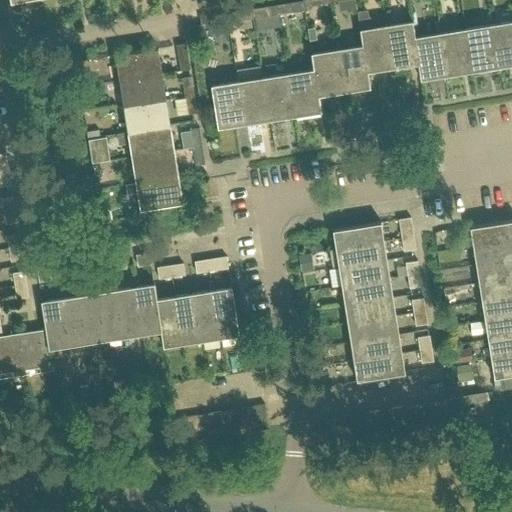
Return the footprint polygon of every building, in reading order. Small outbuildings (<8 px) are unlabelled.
[(305,9),(304,5),(303,0),(302,0),(284,3),(286,12),(305,9)] [(251,8),(253,18),(271,15),(269,5),(251,8)] [(234,20),(253,18),(251,8),(233,11),(234,20)] [(393,67),(386,24),(373,26),(371,18),(367,8),(357,10),(362,44),(363,43),(367,71),(368,70),(393,67)] [(201,26),(220,23),(218,14),(200,16),(201,26)] [(415,35),(413,19),(386,24),(393,67),(418,63),(419,62),(415,35)] [(511,19),(491,23),(498,66),(511,63),(511,19)] [(472,70),(498,66),(491,23),(465,27),(472,70)] [(446,74),(472,70),(465,27),(440,31),(446,74)] [(421,78),(446,74),(440,31),(415,35),(419,62),(418,63),(421,78)] [(180,70),(189,68),(185,43),(176,44),(180,70)] [(370,86),(368,70),(367,71),(363,43),(362,44),(337,48),(344,90),(370,86)] [(119,80),(162,73),(157,47),(115,54),(119,80)] [(319,94),(344,90),(337,48),(311,52),(313,67),(314,67),(318,94),(319,94)] [(321,110),(319,94),(318,94),(314,67),(313,67),(288,71),(295,114),(321,110)] [(269,118),(295,114),(288,71),(262,75),(269,118)] [(123,105),(166,98),(162,73),(119,80),(123,105)] [(244,122),(269,118),(262,75),(237,80),(244,122)] [(184,95),(194,94),(191,76),(181,77),(184,95)] [(218,126),(244,122),(237,80),(211,84),(218,126)] [(194,94),(184,95),(187,113),(197,112),(194,94)] [(127,131),(170,124),(166,98),(123,105),(127,131)] [(131,156),(174,149),(170,124),(127,131),(117,132),(119,142),(129,141),(131,156)] [(193,146),(202,145),(199,127),(190,128),(193,146)] [(202,145),(193,146),(196,165),(205,163),(202,145)] [(135,182),(178,175),(174,149),(131,156),(135,182)] [(0,169),(8,169),(6,153),(0,153),(0,169)] [(8,169),(0,169),(0,186),(11,184),(8,169)] [(108,185),(106,172),(93,174),(95,187),(108,185)] [(135,182),(125,183),(127,193),(137,192),(139,207),(139,208),(182,201),(178,175),(135,182)] [(3,211),(15,209),(13,196),(1,198),(3,211)] [(102,221),(113,219),(111,210),(104,204),(100,205),(102,220),(102,221)] [(15,209),(3,211),(5,224),(17,222),(15,209)] [(401,235),(413,233),(410,217),(399,219),(401,235)] [(474,245),(511,238),(511,218),(470,225),(474,245)] [(335,248),(384,240),(380,221),(332,229),(335,248)] [(9,248),(21,246),(19,233),(7,235),(9,248)] [(413,233),(401,235),(404,250),(415,248),(413,233)] [(477,263),(511,257),(511,238),(474,245),(477,263)] [(338,267),(387,259),(384,240),(335,248),(338,267)] [(21,246),(9,248),(11,261),(23,259),(21,246)] [(139,265),(150,263),(151,263),(149,252),(137,254),(139,265)] [(127,267),(125,256),(112,258),(113,269),(127,267)] [(228,266),(227,256),(207,259),(209,271),(229,268),(228,266)] [(479,282),(511,276),(511,257),(477,263),(479,282)] [(100,260),(101,271),(113,269),(112,258),(100,260)] [(195,261),(197,273),(209,271),(207,259),(195,261)] [(341,285),(390,278),(387,259),(338,267),(341,285)] [(407,275),(419,273),(417,260),(405,262),(407,275)] [(90,273),(88,262),(74,264),(76,275),(90,273)] [(185,275),(183,263),(170,264),(172,276),(185,275)] [(62,266),(64,277),(76,275),(74,264),(62,266)] [(157,266),(159,278),(172,276),(170,264),(157,266)] [(39,281),(52,279),(51,268),(38,270),(39,281)] [(15,285),(27,283),(25,270),(13,272),(15,285)] [(419,273),(407,275),(409,288),(421,286),(419,273)] [(482,300),(511,295),(511,276),(479,282),(482,300)] [(344,304),(393,296),(390,278),(341,285),(344,304)] [(161,330),(156,297),(157,297),(154,281),(135,285),(143,333),(161,330)] [(27,283),(15,285),(17,298),(29,296),(27,283)] [(124,336),(143,333),(135,285),(116,288),(124,336)] [(239,334),(232,285),(212,288),(220,337),(239,334)] [(105,339),(124,336),(116,288),(98,290),(105,339)] [(220,337),(212,288),(194,291),(201,340),(220,337)] [(87,342),(105,339),(98,290),(79,293),(87,342)] [(194,291),(175,294),(183,343),(201,340),(194,291)] [(68,345),(87,342),(79,293),(60,296),(68,345)] [(161,330),(163,346),(183,343),(175,294),(157,297),(156,297),(161,330)] [(485,319),(511,314),(511,295),(482,300),(485,319)] [(49,348),(50,347),(68,345),(60,296),(41,299),(45,328),(46,328),(49,348)] [(347,322),(396,315),(393,296),(344,304),(347,322)] [(423,298),(411,299),(413,312),(425,310),(423,298)] [(415,325),(427,323),(425,310),(413,312),(415,325)] [(488,338),(511,333),(511,314),(485,319),(488,338)] [(350,341),(399,333),(396,315),(347,322),(350,341)] [(49,348),(46,328),(45,328),(20,332),(26,373),(27,373),(26,367),(39,365),(40,371),(53,369),(50,347),(49,348)] [(0,371),(13,369),(14,375),(26,373),(20,332),(0,335),(0,377),(0,376),(0,371)] [(353,360),(402,352),(399,333),(350,341),(353,360)] [(491,356),(511,352),(511,333),(488,338),(491,356)] [(419,349),(431,347),(429,335),(417,337),(419,349)] [(431,347),(419,349),(421,362),(433,360),(431,347)] [(402,352),(353,360),(356,379),(405,371),(402,352)] [(511,352),(491,356),(494,376),(503,375),(506,374),(508,387),(511,386),(511,352)] [(471,395),(461,397),(464,421),(475,419),(487,417),(483,393),(471,395)] [(461,397),(447,399),(451,423),(464,421),(461,397)] [(436,401),(439,425),(451,423),(447,399),(436,401)] [(436,401),(424,402),(428,426),(439,425),(436,401)] [(417,428),(428,426),(424,402),(413,404),(417,428)] [(269,426),(265,404),(253,406),(257,429),(269,427),(269,426)] [(417,428),(413,404),(402,406),(406,430),(417,428)] [(242,407),(246,431),(257,429),(253,406),(242,407)] [(406,430),(402,406),(391,408),(394,432),(406,430)] [(231,409),(235,433),(246,431),(242,407),(231,409)] [(394,432),(391,408),(379,410),(383,434),(394,432)] [(220,411),(224,434),(235,433),(231,409),(220,411)] [(383,434),(379,410),(368,411),(372,435),(383,434)] [(209,413),(212,436),(224,434),(220,411),(209,413)] [(372,435),(368,411),(357,413),(361,437),(372,435)] [(198,415),(201,438),(212,436),(209,413),(198,415)] [(361,437),(357,413),(346,415),(349,439),(361,437)] [(186,416),(190,440),(201,438),(198,415),(186,416)] [(349,439),(346,415),(334,417),(338,441),(349,439)] [(176,425),(179,442),(190,440),(186,416),(175,418),(176,425)] [(323,419),(327,443),(338,441),(334,417),(323,419)]
